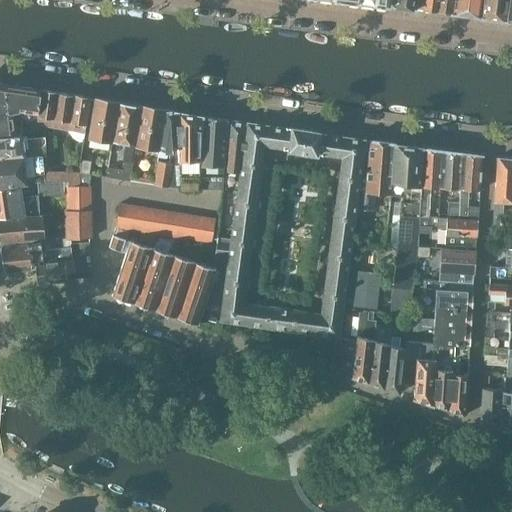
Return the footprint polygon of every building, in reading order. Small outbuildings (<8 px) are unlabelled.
[(393,0),(393,7),(423,11),(424,0),(393,0)] [(438,0),(424,0),(423,11),(436,13),(438,0)] [(453,0),(438,0),(436,13),(451,14),(453,0)] [(467,16),(470,0),(453,0),(451,14),(467,16)] [(470,0),(467,16),(481,18),(483,0),(470,0)] [(508,0),(483,0),(481,18),(506,21),(508,0)] [(9,112),(4,85),(0,84),(0,134),(4,134),(3,133),(0,113),(9,112)] [(37,125),(41,91),(4,85),(9,112),(0,113),(3,133),(39,130),(37,125)] [(52,128),(57,93),(41,91),(37,125),(52,128)] [(57,93),(52,128),(68,130),(74,96),(57,93)] [(91,98),(74,96),(68,129),(85,133),(91,98)] [(89,138),(113,142),(119,102),(95,99),(89,138)] [(113,142),(136,146),(142,106),(119,102),(113,142)] [(142,106),(136,146),(160,150),(166,110),(142,106)] [(176,112),(166,110),(160,150),(165,150),(165,151),(170,151),(171,164),(158,162),(154,185),(182,189),(176,112)] [(180,161),(201,162),(204,117),(176,112),(180,161)] [(204,117),(201,162),(199,189),(223,190),(224,167),(230,121),(204,117)] [(241,170),(247,123),(230,121),(225,167),(225,172),(240,174),(241,170)] [(286,129),(247,123),(241,170),(240,174),(231,239),(217,237),(215,255),(229,257),(221,321),(280,330),(338,339),(339,339),(365,141),(326,135),(326,134),(320,133),(305,131),(293,129),(286,128),(286,129)] [(22,133),(4,134),(0,134),(0,158),(41,156),(45,156),(43,136),(22,137),(22,133)] [(390,195),(394,144),(370,141),(369,149),(363,193),(391,196),(391,195),(390,195)] [(416,253),(418,227),(419,217),(419,215),(420,199),(423,148),(394,144),(391,195),(396,195),(395,202),(389,202),(385,245),(390,246),(389,249),(397,250),(395,274),(393,284),(393,288),(390,308),(390,314),(409,316),(412,289),(412,286),(416,253)] [(424,148),(420,215),(430,216),(432,188),(440,189),(443,151),(424,148)] [(443,151),(440,189),(439,214),(449,215),(450,189),(459,191),(463,153),(443,151)] [(463,153),(459,191),(458,215),(468,216),(470,191),(480,191),(482,156),(463,153)] [(43,174),(41,156),(0,158),(0,188),(28,184),(27,176),(43,174)] [(511,159),(497,158),(493,226),(502,227),(503,201),(511,201),(511,159)] [(92,162),(81,160),(81,162),(81,173),(90,174),(92,162)] [(0,218),(40,215),(39,196),(65,195),(64,183),(44,182),(37,183),(37,185),(0,190),(0,218)] [(91,199),(90,186),(66,187),(67,199),(91,199)] [(67,199),(67,211),(91,211),(91,199),(67,199)] [(128,229),(132,206),(119,204),(115,227),(128,229)] [(128,229),(140,231),(144,208),(132,206),(128,229)] [(155,209),(144,208),(140,231),(152,233),(155,209)] [(167,211),(155,209),(152,233),(163,235),(167,211)] [(91,211),(67,211),(65,211),(65,223),(91,223),(91,211)] [(179,213),(167,211),(163,235),(175,237),(179,213)] [(191,215),(179,213),(175,237),(187,239),(191,215)] [(0,242),(0,243),(1,248),(34,245),(33,240),(45,239),(43,215),(40,215),(0,218),(0,242)] [(203,217),(191,215),(187,239),(199,241),(203,217)] [(477,237),(478,221),(430,216),(420,215),(419,228),(447,228),(447,235),(477,237)] [(203,217),(199,241),(211,243),(215,219),(203,217)] [(91,223),(65,223),(65,240),(92,238),(91,223)] [(217,269),(130,241),(125,239),(128,229),(115,227),(113,235),(109,247),(126,253),(124,257),(114,289),(112,296),(199,324),(201,318),(217,269)] [(1,248),(4,272),(35,269),(35,264),(48,262),(46,253),(41,253),(40,245),(34,245),(1,248)] [(35,264),(35,269),(36,269),(37,284),(67,281),(66,273),(74,273),(73,259),(71,260),(70,247),(46,250),(46,253),(48,262),(35,264)] [(418,247),(417,257),(429,258),(430,248),(418,247)] [(474,275),(476,252),(441,249),(440,273),(474,275)] [(490,267),(490,276),(511,277),(510,286),(511,285),(511,268),(505,268),(490,267)] [(355,284),(352,307),(376,309),(380,274),(357,271),(355,284)] [(490,276),(489,285),(510,286),(511,277),(490,276)] [(511,303),(511,285),(510,286),(489,285),(488,293),(503,294),(503,303),(509,304),(511,303)] [(473,311),(474,293),(423,290),(423,296),(437,296),(436,309),(472,311),(473,311)] [(511,322),(511,303),(509,304),(509,310),(492,309),(491,321),(510,322),(511,322)] [(471,329),(472,311),(436,309),(436,318),(415,317),(414,326),(471,329)] [(352,336),(357,336),(356,341),(352,377),(369,383),(369,382),(373,341),(375,321),(368,320),(369,312),(359,311),(358,318),(354,317),(352,336)] [(470,347),(471,329),(416,326),(416,332),(435,334),(434,344),(470,347)] [(352,377),(356,341),(339,339),(338,339),(330,369),(352,377)] [(389,343),(374,339),(369,382),(385,388),(389,343)] [(507,357),(511,357),(511,339),(508,339),(508,350),(498,350),(498,356),(507,357)] [(400,394),(405,347),(389,343),(385,388),(400,394)] [(435,368),(437,345),(434,344),(406,343),(404,357),(416,358),(414,398),(433,405),(435,368)] [(511,357),(507,357),(498,356),(485,355),(484,365),(506,366),(506,374),(511,374),(511,357)] [(435,368),(433,405),(448,410),(451,374),(451,369),(435,368)] [(466,416),(468,376),(451,374),(448,410),(466,416)] [(499,428),(502,391),(502,389),(482,388),(480,421),(499,428)] [(511,432),(511,391),(502,391),(499,428),(511,432)]
